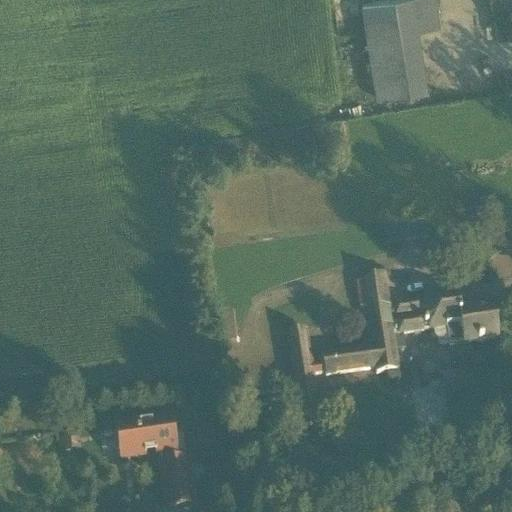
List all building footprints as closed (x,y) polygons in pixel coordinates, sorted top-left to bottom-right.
[(373,102),(428,91),(416,29),(439,24),(433,0),(373,0),(355,4),(373,102)] [(511,0),(488,0),(495,41),(511,38),(511,0)] [(272,170),(273,192),(302,191),(301,168),(272,170)] [(386,245),(430,237),(427,215),(382,222),(386,245)] [(355,284),(358,309),(363,309),(369,347),(320,354),(322,365),(312,366),(307,331),(285,335),(298,418),(319,415),(313,377),(323,376),(323,379),(373,371),(374,377),(399,373),(394,338),(432,332),(433,339),(440,346),(448,345),(448,349),(461,347),(461,349),(498,343),(493,309),(477,312),(476,304),(458,307),(456,293),(421,298),(422,301),(390,306),(384,273),(355,284)] [(221,316),(224,345),(236,343),(233,315),(221,316)] [(201,436),(137,447),(143,481),(207,471),(201,436)] [(238,511),(231,471),(210,475),(216,511),(238,511)]
